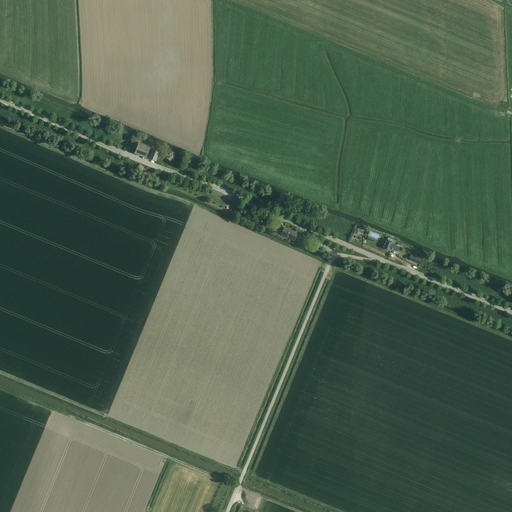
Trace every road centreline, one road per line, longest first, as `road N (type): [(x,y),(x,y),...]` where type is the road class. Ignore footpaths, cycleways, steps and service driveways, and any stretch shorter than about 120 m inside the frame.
road 1 (track): [(342,511),(0,372)]
road 2 (tertiary): [(0,99),(301,225)]
road 3 (track): [(0,386),(301,511)]
road 4 (unclassified): [(227,511),(333,254)]
road 5 (track): [(0,125),(197,206)]
road 6 (track): [(333,254),(511,325)]
road 7 (tertiary): [(382,261),(511,311)]
road 8 (track): [(0,112),(117,163)]
